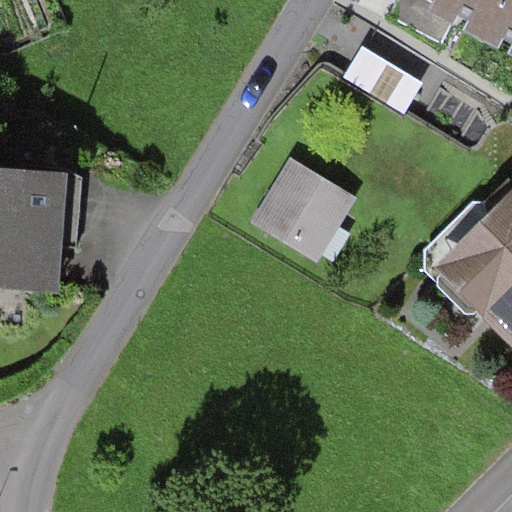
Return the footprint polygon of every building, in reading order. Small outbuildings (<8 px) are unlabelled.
[(453,16),(441,9),(422,0),(395,0),(387,16),(439,43),(453,16)] [(511,0),(445,0),(441,9),(453,16),(511,44),(511,0)] [(419,85),(363,50),(347,76),(403,110),(419,85)] [(281,185),(258,220),(313,255),(336,220),(281,185)] [(66,188),(0,186),(0,304),(63,306),(66,188)] [(511,206),(449,268),(511,332),(511,206)]
